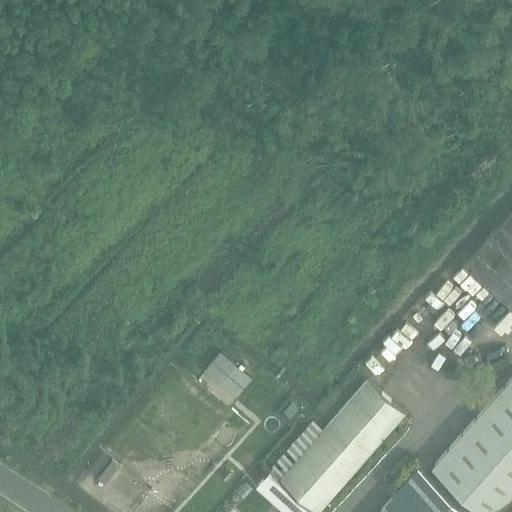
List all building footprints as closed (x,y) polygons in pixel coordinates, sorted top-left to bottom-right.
[(511,209),(462,266),(511,309),(511,209)] [(484,511),(499,511),(511,497),(511,379),(436,469),(484,511)] [(314,511),(318,511),(405,413),(368,380),(279,480),(314,511)] [(471,511),(419,466),(377,511),(471,511)] [(511,511),(511,500),(501,511),(511,511)]
